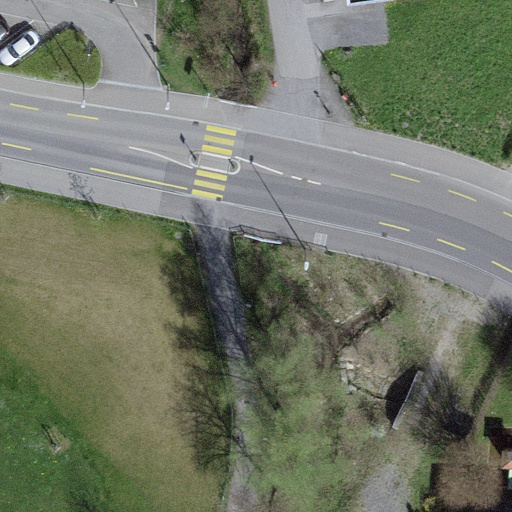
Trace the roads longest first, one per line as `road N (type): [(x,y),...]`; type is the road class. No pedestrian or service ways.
road 1 (residential): [(0,117),(452,211),(511,243)]
road 2 (track): [(315,178),(291,0)]
